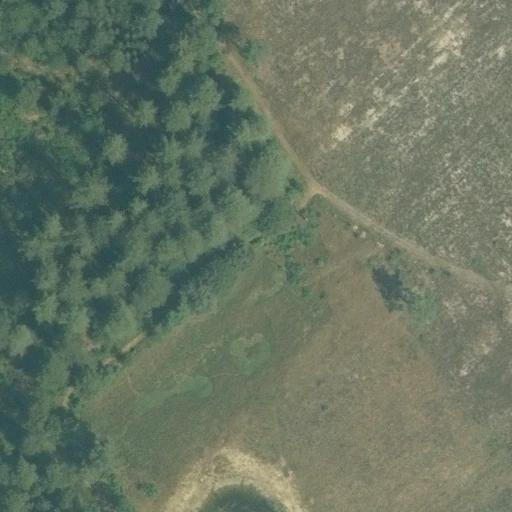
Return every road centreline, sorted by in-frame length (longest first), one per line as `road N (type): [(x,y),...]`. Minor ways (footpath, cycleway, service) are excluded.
road 1 (track): [(183,0),(312,189),(296,214),(77,386),(62,417),(59,460)]
road 2 (track): [(312,189),(387,239),(511,295)]
road 3 (track): [(107,511),(0,402)]
